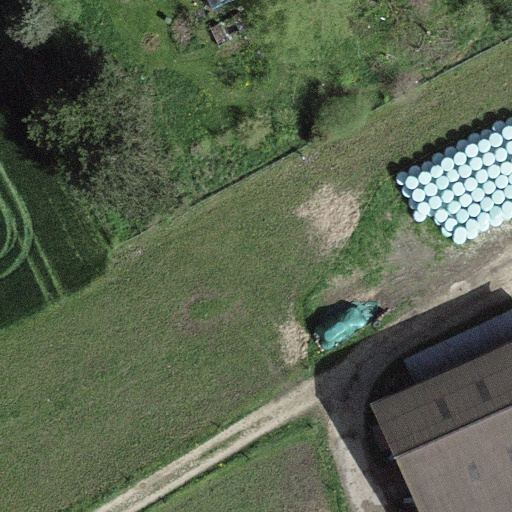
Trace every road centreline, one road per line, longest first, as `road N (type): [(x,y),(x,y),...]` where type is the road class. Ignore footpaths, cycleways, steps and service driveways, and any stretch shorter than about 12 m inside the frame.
road 1 (track): [(116,511),(359,376)]
road 2 (residential): [(511,291),(359,376)]
